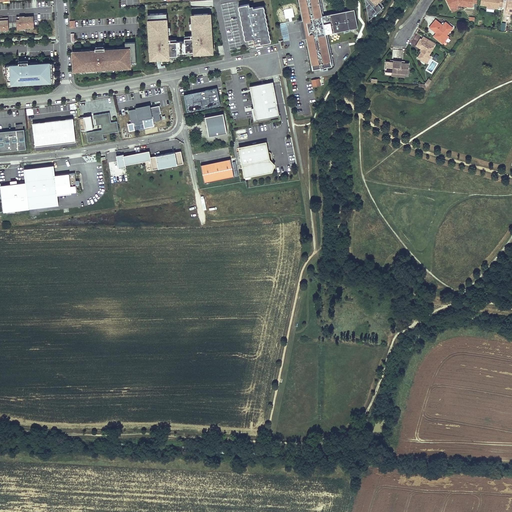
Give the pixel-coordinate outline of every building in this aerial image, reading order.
[(297,0),(302,20),(298,21),(302,39),(306,38),(312,70),(322,68),(321,65),(323,64),(323,67),(334,65),(327,34),(347,30),(344,13),(326,16),(325,15),(323,15),(320,0),(297,0)] [(365,0),(369,20),(377,13),(378,12),(377,10),(381,7),(377,3),(380,0),(365,0)] [(446,0),(450,9),(458,5),(472,7),(473,3),(473,0),(446,0)] [(480,0),(480,5),(486,5),(494,6),(494,8),(495,8),(498,8),(499,6),(502,7),(503,0),(480,0)] [(240,6),(247,40),(253,39),(246,4),(240,6)] [(253,39),(253,41),(256,40),(256,42),(260,42),(260,44),(269,42),(262,6),(253,8),(253,5),(249,6),(249,4),(246,4),(253,39)] [(264,6),(262,6),(269,42),(271,42),(264,6)] [(358,27),(354,9),(343,11),(344,13),(347,30),(358,27)] [(148,40),(149,51),(151,51),(152,54),(163,53),(163,56),(168,56),(168,53),(175,53),(186,53),(186,50),(193,50),(193,52),(198,52),(198,49),(209,49),(209,46),(212,46),(211,35),(209,35),(208,28),(211,28),(211,19),(208,20),(208,12),(194,13),(194,17),(191,17),(191,21),(192,28),(192,33),(190,33),(190,36),(184,36),(184,39),(176,39),(169,39),(169,37),(167,37),(167,32),(167,24),(167,15),(164,15),(164,11),(150,11),(150,17),(147,17),(148,33),(151,33),(151,40),(148,40)] [(24,16),(16,16),(17,30),(25,29),(25,28),(24,17),(24,16)] [(30,18),(30,16),(24,17),(25,28),(34,28),(33,18),(30,18)] [(8,18),(0,18),(0,30),(8,30),(8,18)] [(435,37),(441,42),(447,35),(453,28),(445,22),(443,25),(436,20),(429,27),(436,33),(437,34),(435,37)] [(420,39),(416,46),(421,49),(422,49),(421,52),(417,58),(424,62),(429,55),(434,47),(427,43),(429,40),(423,36),(421,39),(420,39)] [(73,52),(72,52),(73,70),(74,70),(122,67),(129,67),(129,64),(129,62),(135,62),(134,42),(124,43),(124,46),(124,48),(116,49),(113,49),(113,50),(104,50),(98,50),(98,45),(91,46),(92,50),(89,51),(73,52)] [(50,67),(50,62),(29,64),(24,64),(24,58),(17,59),(17,64),(8,64),(9,84),(17,84),(17,82),(46,81),(46,82),(54,82),(53,67),(50,67)] [(385,71),(392,72),(396,72),(397,61),(393,60),(393,62),(385,61),(385,71)] [(401,63),(401,61),(397,61),(396,72),(396,76),(405,77),(405,73),(408,73),(409,63),(404,63),(401,63)] [(279,115),(273,82),(250,86),(256,119),(279,115)] [(217,88),(184,94),(187,111),(220,105),(217,88)] [(137,108),(129,109),(132,122),(134,122),(135,125),(144,123),(144,118),(153,117),(154,121),(162,119),(160,113),(162,112),(160,105),(151,106),(138,109),(138,108),(137,108)] [(110,112),(94,115),(96,125),(101,124),(102,129),(86,132),(88,143),(104,140),(103,134),(119,131),(117,120),(112,121),(110,112)] [(223,113),(204,117),(208,136),(227,133),(223,113)] [(92,129),(91,115),(80,115),(80,126),(84,126),(84,129),(92,129)] [(74,117),(33,122),(36,145),(76,141),(74,117)] [(16,129),(0,130),(0,151),(26,148),(24,128),(23,128),(23,123),(16,124),(16,129)] [(265,142),(238,146),(244,176),(271,171),(274,164),(272,162),(269,159),(267,152),(265,142)] [(124,153),(117,155),(119,167),(126,166),(126,164),(150,159),(152,168),(184,162),(181,150),(151,156),(150,150),(124,155),(124,153)] [(230,158),(200,164),(204,182),(234,177),(230,158)] [(54,164),(25,168),(26,183),(1,186),(4,211),(59,204),(58,194),(78,192),(77,184),(80,184),(79,180),(76,180),(75,172),(55,174),(54,164)]
